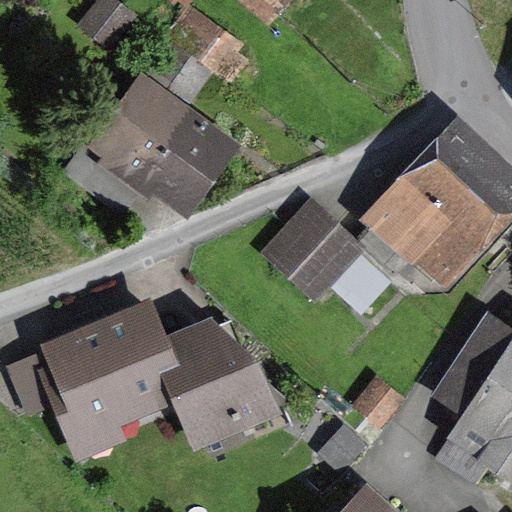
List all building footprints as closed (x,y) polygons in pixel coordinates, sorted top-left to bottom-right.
[(113,0),(100,0),(82,24),(109,44),(133,15),(113,0)] [(247,0),(258,9),(266,0),(247,0)] [(241,57),(227,49),(231,43),(184,8),(167,33),(228,77),(241,57)] [(178,46),(156,76),(186,98),(208,68),(178,46)] [(149,192),(155,183),(182,203),(225,145),(141,84),(95,150),(85,142),(64,171),(113,207),(133,179),(149,192)] [(436,277),(511,196),(511,187),(455,135),(360,238),(395,271),(411,254),(436,277)] [(311,206),(269,252),(315,294),(357,248),(311,206)] [(132,414),(181,394),(165,347),(147,306),(50,347),(66,387),(53,392),(68,427),(128,403),(132,414)] [(464,419),(511,450),(511,332),(490,319),(440,394),(468,413),(464,419)] [(205,330),(165,347),(181,394),(199,439),(283,404),(255,376),(245,351),(233,356),(205,330)] [(308,466),(327,484),(364,442),(332,414),(316,431),(329,442),(308,466)] [(438,456),(476,482),(493,457),(455,432),(438,456)] [(381,511),(365,497),(351,511),(381,511)]
